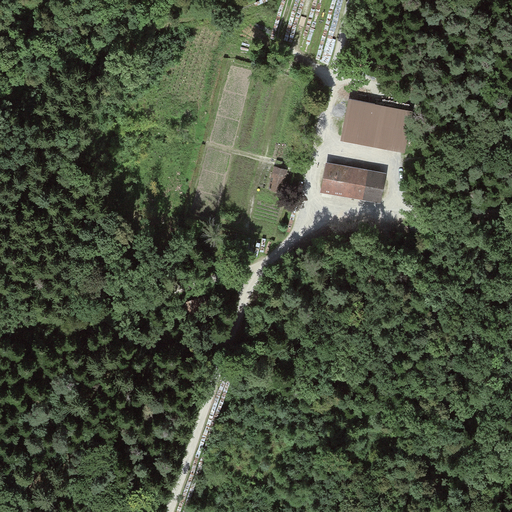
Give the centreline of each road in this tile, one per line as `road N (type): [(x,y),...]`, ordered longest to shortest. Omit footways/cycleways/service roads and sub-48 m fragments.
road 1 (track): [(170,511),(256,268),(68,318),(0,310)]
road 2 (track): [(256,268),(308,213),(511,214)]
road 3 (track): [(308,213),(350,0)]
